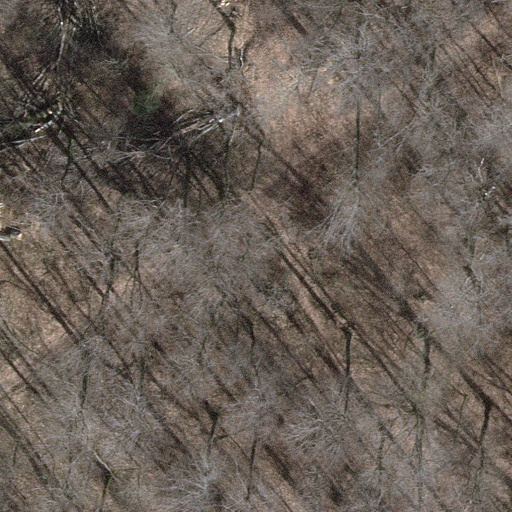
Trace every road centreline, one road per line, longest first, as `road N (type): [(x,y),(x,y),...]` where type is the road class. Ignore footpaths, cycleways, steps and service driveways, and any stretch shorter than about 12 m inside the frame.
road 1 (track): [(511,43),(172,263),(0,396)]
road 2 (track): [(245,0),(265,203)]
